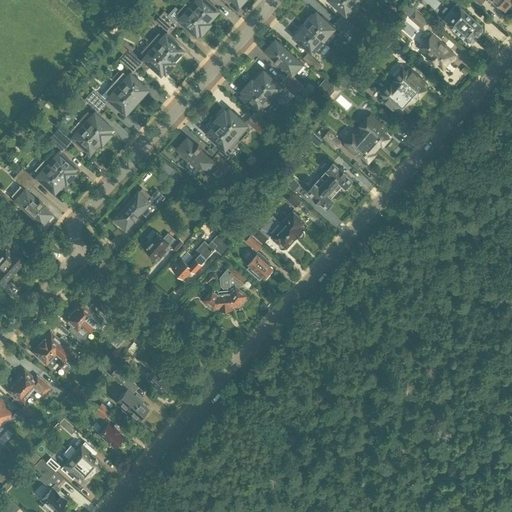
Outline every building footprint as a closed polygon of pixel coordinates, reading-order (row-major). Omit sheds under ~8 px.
[(185,3),(209,24),(216,16),(214,14),(217,11),(205,0),(195,0),(189,7),(185,3)] [(366,10),(355,0),(331,0),(347,14),(351,10),(358,3),(366,10)] [(355,0),(366,10),(362,6),(367,0),(355,0)] [(478,8),(485,0),(469,0),(478,8)] [(511,0),(494,0),(505,10),(511,2),(511,0)] [(175,6),(167,15),(176,22),(179,19),(196,34),(198,31),(200,33),(209,24),(185,3),(179,10),(175,6)] [(462,7),(461,8),(456,3),(452,9),(444,18),(449,22),(448,22),(469,40),(475,33),(479,33),(483,29),(482,25),(478,22),(462,7)] [(391,16),(399,7),(395,4),(387,12),(391,16)] [(410,17),(425,30),(430,24),(415,11),(410,17)] [(160,16),(172,27),(176,22),(167,15),(164,12),(160,16)] [(311,15),(304,23),(328,44),(337,34),(333,30),(334,28),(317,13),(313,17),(311,15)] [(168,31),(172,27),(160,16),(156,21),(168,31)] [(340,21),(352,32),(356,27),(344,16),(340,21)] [(348,36),(352,32),(340,21),(336,25),(348,36)] [(328,44),(304,23),(297,31),(299,33),(295,37),(312,52),(316,48),(321,52),(328,44)] [(392,41),(381,31),(375,38),(386,47),(392,41)] [(145,38),(173,64),(180,56),(178,54),(182,50),(164,34),(161,39),(156,34),(149,42),(145,38)] [(452,61),(454,58),(454,56),(455,55),(433,36),(427,42),(429,44),(423,51),(429,56),(427,57),(436,65),(437,63),(443,69),(450,61),(452,61)] [(165,72),(173,64),(145,38),(145,39),(149,42),(142,50),(147,54),(143,58),(160,74),(163,71),(165,72)] [(302,64),(281,44),(276,40),(267,50),(276,59),(275,61),(278,64),(280,62),(293,74),(302,64)] [(124,55),(136,66),(140,62),(128,51),(124,55)] [(318,70),(322,65),(310,54),(306,59),(318,70)] [(132,71),(136,66),(124,55),(120,60),(132,71)] [(396,80),(395,82),(414,99),(415,99),(419,95),(420,96),(421,95),(426,89),(423,86),(426,83),(410,69),(407,72),(404,69),(402,71),(399,68),(394,74),(397,77),(395,79),(396,80)] [(355,86),(360,80),(349,70),(344,76),(355,86)] [(258,73),(251,81),(273,101),(286,86),(283,84),(281,86),(264,71),(261,75),(258,73)] [(110,78),(137,103),(145,95),(143,93),(146,89),(129,74),(125,78),(121,74),(114,81),(110,77),(110,78)] [(287,79),(299,90),(303,85),(291,75),(287,79)] [(130,111),(137,103),(110,78),(109,78),(114,82),(107,89),(111,93),(108,97),(125,113),(128,109),(130,111)] [(295,94),(299,90),(287,79),(283,84),(286,86),(295,94)] [(275,102),(273,101),(251,81),(243,90),(245,92),(243,95),(260,110),(263,106),(268,110),(275,102)] [(412,102),(415,99),(414,99),(395,82),(393,84),(392,82),(383,92),(386,95),(383,98),(400,113),(402,110),(404,111),(406,109),(408,110),(414,103),(412,102)] [(324,96),(330,101),(333,98),(331,97),(336,91),(338,93),(340,90),(334,84),(324,96)] [(89,95),(101,105),(105,101),(93,90),(89,95)] [(97,110),(101,105),(89,95),(85,99),(97,110)] [(227,112),(225,110),(217,119),(236,137),(241,141),(248,133),(243,129),(247,125),(230,109),(227,112)] [(74,117),(102,142),(110,133),(108,131),(111,128),(93,113),(90,117),(85,113),(79,121),(74,117)] [(253,117),(265,128),(269,124),(257,113),(253,117)] [(380,142),(383,145),(390,137),(380,128),(383,125),(371,115),(368,118),(368,117),(361,125),(357,130),(376,146),(380,142)] [(95,150),(102,142),(74,117),(78,121),(65,136),(57,130),(53,134),(65,145),(72,137),(89,152),(93,148),(95,150)] [(261,132),(265,128),(253,117),(249,122),(261,132)] [(208,133),(225,148),(223,151),(227,155),(232,150),(231,150),(239,140),(240,141),(241,141),(236,137),(217,119),(210,127),(212,129),(208,133)] [(356,155),(359,152),(369,161),(376,153),(372,150),(376,146),(357,130),(354,134),(353,133),(346,141),(347,141),(344,144),(356,155)] [(307,137),(318,147),(324,141),(313,131),(307,137)] [(341,142),(329,131),(324,138),(335,149),(341,142)] [(61,149),(65,145),(53,134),(49,138),(61,149)] [(183,152),(209,175),(218,166),(225,172),(231,166),(225,161),(219,155),(213,161),(201,150),(203,148),(199,144),(197,146),(188,138),(179,148),(183,152)] [(223,151),(219,155),(225,161),(228,156),(227,155),(223,151)] [(39,156),(67,181),(75,172),(72,171),(75,168),(58,152),(54,156),(50,152),(43,160),(39,156)] [(59,189),(67,181),(39,156),(38,156),(43,160),(36,168),(40,172),(37,176),(54,191),(57,187),(59,189)] [(340,168),(334,162),(327,170),(327,171),(322,177),(338,191),(343,185),(346,188),(346,187),(349,186),(352,183),(352,180),(353,179),(347,174),(348,174),(341,167),(340,168)] [(18,173),(30,184),(34,180),(22,169),(18,173)] [(248,181),(252,185),(261,174),(257,171),(248,181)] [(26,188),(30,184),(18,173),(14,178),(26,188)] [(284,181),(295,191),(301,184),(290,174),(284,181)] [(321,203),(327,208),(328,207),(331,206),(333,204),(334,201),(334,200),(332,198),(338,191),(322,177),(316,183),(315,183),(308,191),(314,197),(321,203)] [(37,201),(19,185),(19,186),(11,195),(37,218),(37,219),(41,223),(50,213),(41,205),(43,203),(39,199),(37,201)] [(151,196),(142,188),(118,214),(118,213),(114,218),(124,227),(132,218),(134,220),(141,212),(147,218),(165,198),(156,190),(151,196)] [(284,197),(296,207),(301,201),(290,191),(284,197)] [(282,223),(297,236),(297,237),(298,236),(299,237),(301,238),(304,237),(305,235),(305,233),(304,231),(303,230),(307,226),(304,222),(305,221),(293,211),(282,223)] [(286,248),(297,236),(282,223),(272,234),(281,243),(280,245),(281,247),(282,248),(285,249),(286,248)] [(25,227),(24,227),(21,224),(17,229),(20,232),(24,236),(23,238),(32,246),(38,239),(25,227)] [(264,243),(269,238),(258,228),(253,233),(264,243)] [(184,242),(179,238),(177,240),(169,233),(164,239),(163,238),(164,236),(160,233),(159,234),(158,233),(157,233),(154,230),(148,236),(152,240),(146,247),(147,248),(146,249),(150,253),(151,252),(154,254),(153,255),(157,259),(158,258),(160,259),(168,250),(166,249),(170,244),(177,250),(184,242)] [(232,245),(219,233),(209,244),(205,240),(198,248),(199,250),(187,262),(183,258),(174,268),(185,278),(193,269),(195,270),(202,263),(204,260),(214,249),(215,248),(222,255),(232,245)] [(245,241),(257,251),(263,245),(251,234),(245,241)] [(11,238),(0,250),(0,256),(15,269),(19,264),(18,262),(22,258),(18,255),(20,252),(16,249),(14,251),(12,249),(17,244),(11,238)] [(260,279),(263,276),(265,278),(273,268),(267,262),(269,260),(259,251),(248,264),(250,265),(247,268),(260,279)] [(8,276),(15,269),(0,256),(0,276),(3,279),(7,274),(8,276)] [(226,292),(218,293),(220,308),(219,308),(219,310),(234,308),(234,307),(233,307),(230,291),(231,289),(231,280),(237,273),(230,267),(221,278),(222,286),(225,288),(226,292)] [(233,307),(234,307),(240,306),(248,296),(246,295),(246,293),(245,292),(244,292),(243,292),(238,287),(241,284),(245,279),(237,273),(231,280),(231,289),(230,291),(233,307)] [(210,274),(207,278),(212,282),(215,278),(210,274)] [(218,308),(219,308),(220,308),(218,293),(213,289),(203,301),(213,309),(218,308)] [(75,306),(72,309),(85,320),(85,321),(93,327),(95,329),(96,327),(96,323),(92,319),(92,315),(95,312),(92,309),(79,298),(73,305),(75,306)] [(64,319),(71,325),(67,330),(81,342),(86,337),(86,335),(93,327),(85,321),(85,320),(72,309),(64,319)] [(111,343),(116,347),(117,348),(126,338),(120,332),(111,343)] [(41,342),(69,367),(75,360),(70,356),(72,353),(63,344),(50,333),(41,342)] [(33,351),(46,363),(52,368),(56,363),(66,372),(70,367),(69,367),(41,342),(33,351)] [(138,359),(146,366),(153,372),(144,381),(159,395),(170,383),(165,378),(167,376),(157,367),(157,368),(150,362),(142,355),(145,352),(134,342),(127,350),(138,360),(138,359)] [(116,347),(110,353),(116,358),(121,352),(117,348),(116,347)] [(106,357),(97,368),(103,373),(112,363),(106,357)] [(113,363),(120,369),(125,363),(118,357),(113,363)] [(117,368),(111,375),(120,384),(127,377),(117,368)] [(24,370),(15,380),(28,391),(33,386),(42,394),(48,386),(36,376),(34,379),(24,370)] [(19,408),(26,415),(29,417),(34,411),(22,402),(25,398),(23,397),(28,391),(15,380),(7,389),(15,397),(11,401),(19,408)] [(79,398),(84,393),(76,386),(71,391),(79,398)] [(146,410),(148,408),(126,389),(115,401),(137,420),(138,419),(140,420),(148,411),(146,410)] [(60,402),(69,410),(78,400),(70,392),(60,402)] [(102,403),(94,412),(103,420),(110,411),(102,403)] [(0,421),(1,422),(4,418),(8,421),(13,416),(0,404),(0,421)] [(68,411),(64,407),(57,415),(60,419),(68,411)] [(22,419),(26,415),(19,408),(15,413),(22,419)] [(69,421),(64,417),(59,422),(64,426),(69,421)] [(98,433),(113,446),(122,436),(118,432),(118,431),(112,426),(104,420),(100,425),(103,427),(98,433)] [(77,450),(71,445),(64,453),(70,458),(61,468),(70,475),(73,472),(78,476),(77,476),(79,478),(79,477),(83,481),(84,480),(85,480),(90,475),(89,474),(95,468),(95,469),(100,463),(100,462),(101,461),(97,457),(96,456),(95,456),(90,452),(93,448),(85,441),(77,450)] [(24,463),(31,468),(40,459),(33,453),(24,463)] [(50,457),(46,462),(55,470),(55,471),(60,466),(50,457)] [(34,466),(43,474),(48,478),(55,470),(46,462),(41,458),(34,466)] [(39,478),(50,489),(41,498),(45,502),(42,506),(47,511),(48,511),(52,509),(55,511),(56,511),(66,501),(63,498),(64,497),(57,491),(60,488),(54,483),(54,484),(48,478),(43,474),(39,478)] [(0,504),(0,505),(7,511),(15,511),(20,507),(7,497),(0,504)]
